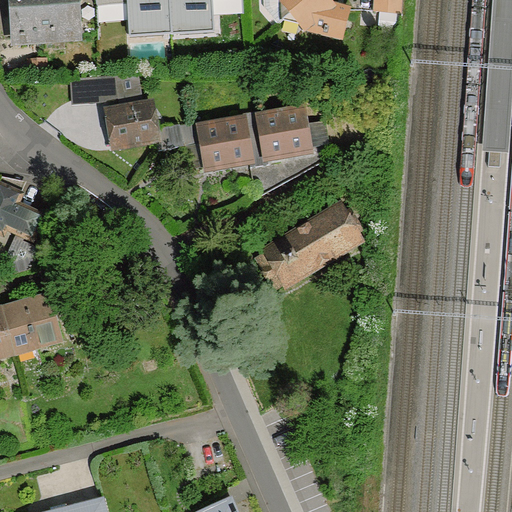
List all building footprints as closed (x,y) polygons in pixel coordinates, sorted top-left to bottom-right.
[(83,0),(18,0),(21,47),(86,43),(83,0)] [(97,0),(98,21),(128,20),(129,37),(173,35),(170,0),(97,0)] [(170,0),(173,35),(214,32),(213,15),(243,13),(241,0),(170,0)] [(282,0),(289,11),(301,0),(282,0)] [(337,8),(330,0),(301,0),(289,11),(307,30),(341,38),(349,6),(339,3),(337,8)] [(402,0),(377,0),(377,9),(402,11),(402,0)] [(511,0),(493,0),(483,151),(509,153),(511,113),(511,0)] [(144,97),(143,76),(75,78),(76,99),(144,97)] [(159,104),(108,113),(115,155),(160,148),(161,154),(187,150),(184,128),(164,131),(159,104)] [(311,114),(264,121),(270,164),(318,156),(311,114)] [(251,124),(204,132),(208,155),(211,174),(258,167),(251,124)] [(48,219),(22,207),(26,197),(0,184),(0,236),(6,239),(9,232),(36,245),(48,219)] [(346,207),(267,252),(290,291),(368,246),(346,207)] [(39,251),(18,240),(6,265),(0,266),(0,273),(2,279),(32,271),(41,255),(39,251)] [(4,312),(17,359),(65,345),(51,299),(4,312)] [(0,363),(17,359),(4,312),(0,313),(0,363)] [(239,511),(233,496),(198,511),(239,511)] [(107,511),(104,497),(49,511),(107,511)]
